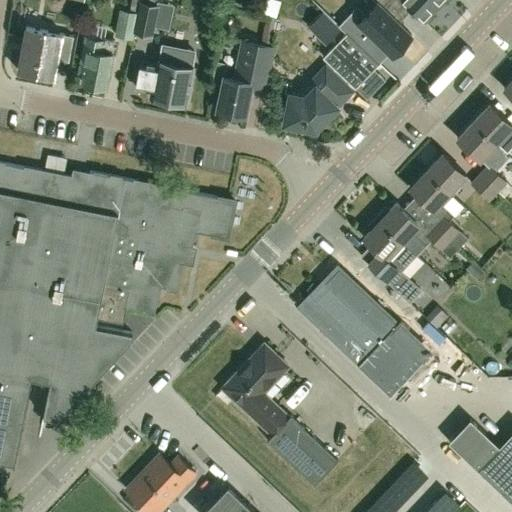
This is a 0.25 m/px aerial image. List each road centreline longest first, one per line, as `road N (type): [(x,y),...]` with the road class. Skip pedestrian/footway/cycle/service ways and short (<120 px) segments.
road 1 (residential): [(17,511),(315,194)]
road 2 (residential): [(315,194),(267,150),(0,94)]
road 3 (residential): [(315,194),(502,0)]
